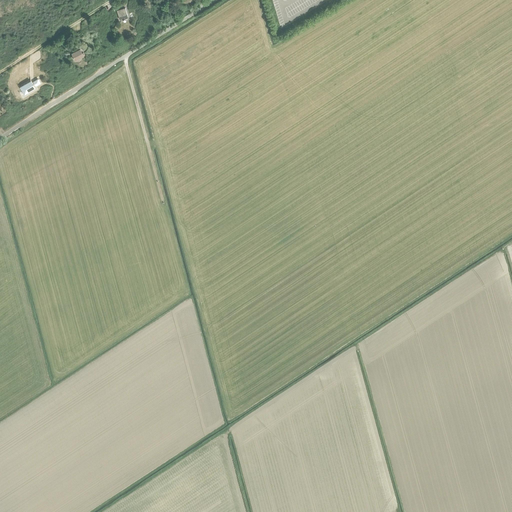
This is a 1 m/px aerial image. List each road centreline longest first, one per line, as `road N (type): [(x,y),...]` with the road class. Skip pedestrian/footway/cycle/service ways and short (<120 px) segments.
road 1 (unclassified): [(0,139),(215,0)]
road 2 (track): [(124,56),(162,198)]
road 3 (track): [(0,72),(112,0)]
